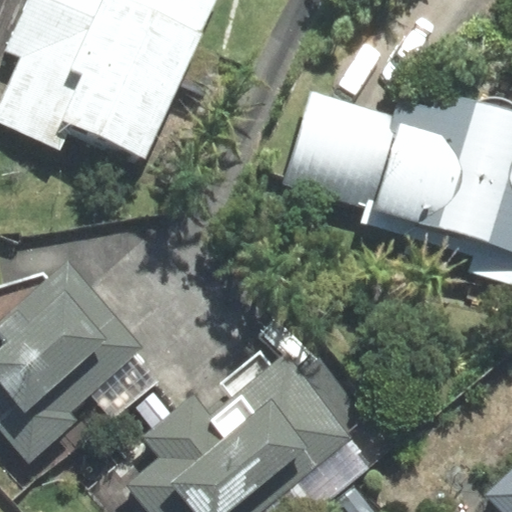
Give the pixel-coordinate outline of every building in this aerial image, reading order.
[(141,167),(214,0),(26,0),(2,56),(17,62),(0,100),(0,133),(56,158),(66,135),(141,167)] [(304,93),(276,199),(511,261),(511,119),(401,90),(394,117),(304,93)] [(0,439),(26,469),(76,425),(70,417),(141,356),(60,264),(0,315),(0,439)] [(313,511),(317,511),(403,441),(328,351),(297,378),(280,358),(267,368),(256,355),(195,405),(190,399),(139,441),(155,460),(121,488),(140,511),(259,511),(292,485),(313,511)] [(493,511),(511,511),(511,473),(483,501),(493,511)]
